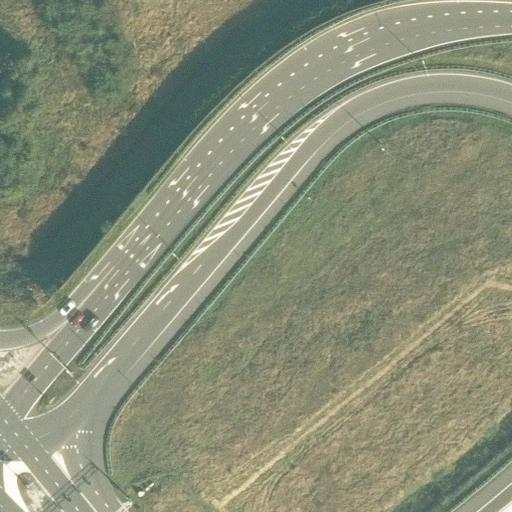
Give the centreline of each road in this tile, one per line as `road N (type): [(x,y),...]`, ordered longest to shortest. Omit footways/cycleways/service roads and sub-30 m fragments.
road 1 (motorway): [(79,406),(337,119),(414,86),(511,95)]
road 2 (motorway): [(511,18),(428,25),(322,64),(258,113),(82,319)]
road 3 (motorway): [(82,319),(2,418)]
